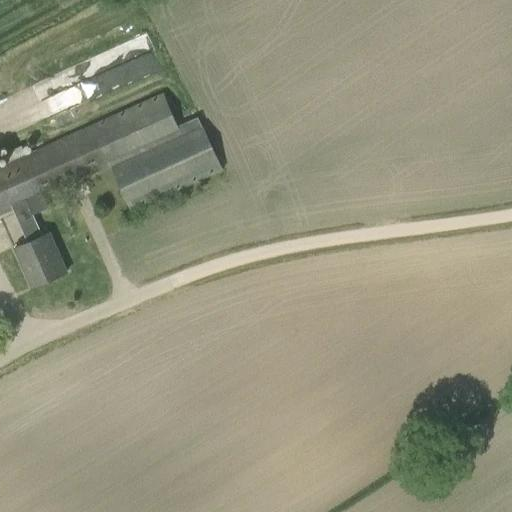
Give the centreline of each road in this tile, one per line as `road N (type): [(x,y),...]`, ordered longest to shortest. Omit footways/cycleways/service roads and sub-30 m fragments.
road 1 (track): [(511,212),(278,246),(149,288)]
road 2 (residential): [(149,288),(0,357)]
